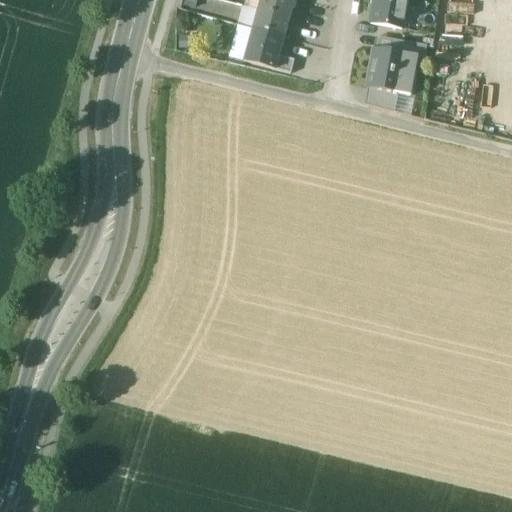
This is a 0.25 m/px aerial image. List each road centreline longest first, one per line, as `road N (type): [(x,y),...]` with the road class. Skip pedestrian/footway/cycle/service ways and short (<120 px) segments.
road 1 (primary): [(140,0),(114,95),(111,218),(44,362),(0,511)]
road 2 (track): [(124,59),(511,152)]
